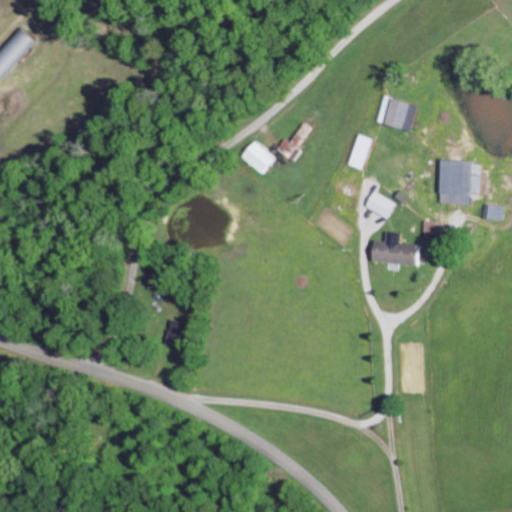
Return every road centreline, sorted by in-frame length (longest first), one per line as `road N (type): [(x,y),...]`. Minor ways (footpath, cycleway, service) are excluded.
road 1 (residential): [(392,0),(152,210),(137,244),(130,300),(101,369)]
road 2 (secondary): [(0,340),(201,407),(331,511)]
road 3 (residential): [(182,399),(283,403),(355,422),(394,462),(402,511)]
